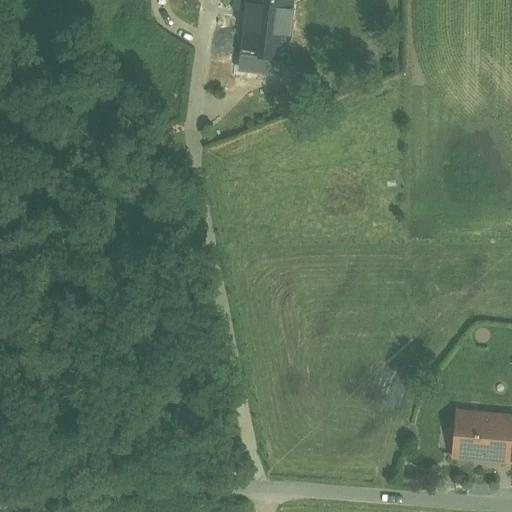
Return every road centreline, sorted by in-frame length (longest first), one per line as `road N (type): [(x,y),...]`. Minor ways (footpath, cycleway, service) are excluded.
road 1 (unclassified): [(272,492),(0,498)]
road 2 (unclassified): [(511,505),(272,492)]
